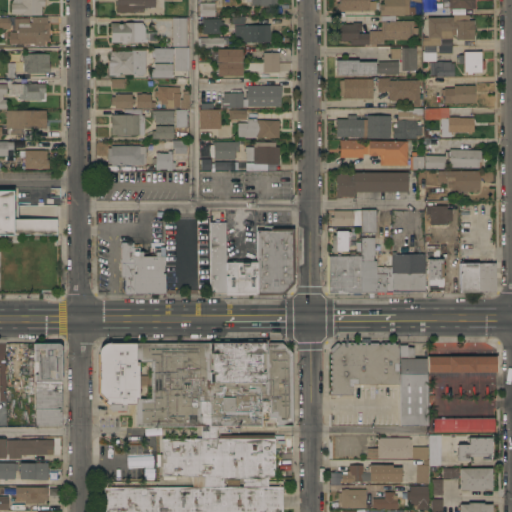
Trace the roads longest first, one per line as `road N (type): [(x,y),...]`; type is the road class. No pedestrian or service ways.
road 1 (residential): [(78,0),(82,511)]
road 2 (residential): [(309,0),(312,318)]
road 3 (residential): [(312,318),(313,511)]
road 4 (primary): [(223,319),(81,320)]
